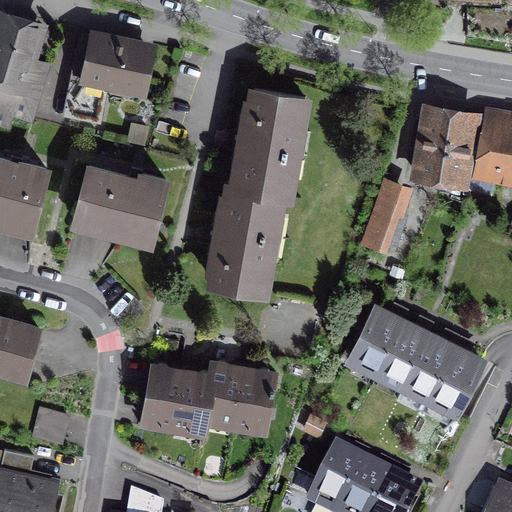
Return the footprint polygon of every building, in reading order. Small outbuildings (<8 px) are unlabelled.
[(38,24),(2,13),(0,19),(0,120),(7,123),(11,111),(32,117),(48,63),(28,57),(38,24)] [(148,48),(81,34),(73,72),(78,73),(70,114),(100,120),(109,77),(141,84),(148,48)] [(305,96),(251,87),(234,185),(281,193),(288,194),(305,96)] [(458,178),(468,115),(433,110),(422,172),(458,178)] [(511,123),(483,118),(475,163),(511,169),(511,123)] [(46,169),(0,157),(0,217),(31,225),(46,169)] [(139,178),(89,165),(75,217),(150,237),(166,179),(141,172),(139,178)] [(391,213),(401,185),(384,180),(364,236),(394,247),(404,218),(391,213)] [(281,193),(234,185),(229,184),(212,281),(264,290),(281,193)] [(378,372),(404,319),(377,306),(351,358),(378,372)] [(38,326),(0,315),(0,368),(25,375),(38,326)] [(403,384),(429,332),(404,319),(378,372),(403,384)] [(429,397),(455,345),(429,332),(403,384),(429,397)] [(455,345),(429,397),(455,410),(481,358),(455,345)] [(234,419),(243,369),(230,366),(225,361),(219,360),(215,363),(213,371),(206,414),(234,419)] [(175,422),(184,370),(171,368),(167,362),(160,362),(154,365),(145,416),(175,422)] [(243,369),(234,419),(263,425),(272,374),(268,368),(261,367),(256,371),(243,369)] [(184,370),(175,422),(203,427),(206,414),(213,371),(203,369),(197,373),(184,370)] [(67,415),(40,407),(34,433),(60,440),(67,415)] [(339,511),(365,461),(338,448),(312,500),(317,503),(312,511),(339,511)] [(33,455),(5,449),(0,470),(0,511),(4,511),(51,511),(59,478),(29,472),(33,455)] [(371,511),(390,474),(365,461),(339,511),(371,511)] [(390,474),(371,511),(404,511),(417,487),(390,474)] [(511,511),(511,482),(510,488),(503,485),(492,511),(511,511)] [(161,511),(163,502),(131,488),(127,511),(161,511)]
